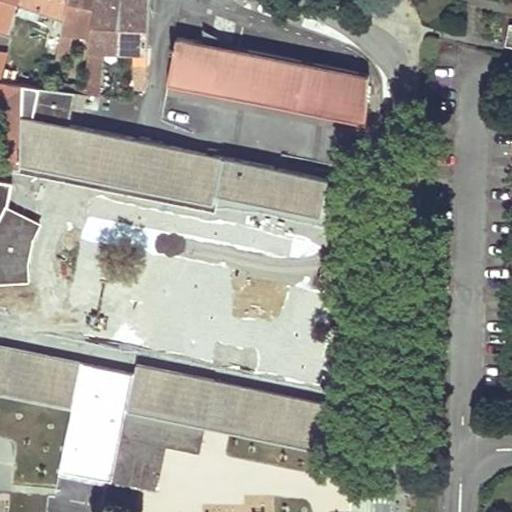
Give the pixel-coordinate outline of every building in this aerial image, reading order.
[(0,0),(0,23),(14,28),(17,12),(20,0),(0,0)] [(64,18),(67,0),(22,0),(19,13),(36,18),(39,9),(64,18)] [(67,0),(64,18),(55,59),(69,62),(73,31),(91,34),(95,0),(67,0)] [(95,0),(91,34),(86,64),(82,94),(98,96),(102,50),(118,51),(122,0),(95,0)] [(122,0),(118,51),(134,52),(134,87),(146,88),(147,67),(148,0),(122,0)] [(170,49),(172,50),(174,50),(167,84),(366,122),(368,78),(176,39),(175,46),(170,45),(170,49)] [(0,81),(0,165),(5,167),(8,149),(21,149),(23,85),(0,81)] [(322,213),(329,179),(67,124),(74,92),(23,85),(21,149),(8,149),(5,167),(20,170),(21,162),(214,201),(217,192),(322,213)] [(19,172),(212,212),(214,201),(21,162),(20,170),(19,172)] [(37,231),(40,226),(7,207),(12,184),(0,181),(0,281),(29,280),(29,274),(29,268),(29,262),(30,255),(31,249),(33,243),(35,237),(37,231)] [(205,426),(352,455),(354,410),(347,409),(137,365),(135,373),(0,346),(0,392),(72,407),(59,470),(74,473),(76,466),(81,467),(84,468),(88,469),(92,470),(97,469),(101,467),(107,464),(116,466),(113,481),(157,491),(167,445),(200,452),(205,426)] [(76,466),(74,473),(113,481),(116,466),(107,464),(101,467),(97,469),(92,470),(88,469),(84,468),(81,467),(76,466)]
